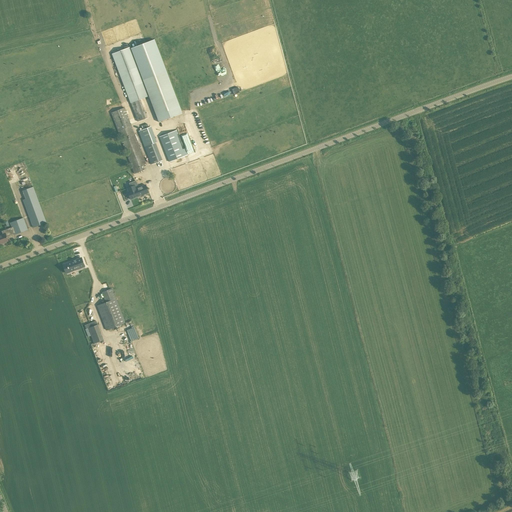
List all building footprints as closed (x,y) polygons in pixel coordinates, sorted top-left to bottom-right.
[(154,36),(130,45),(156,115),(159,122),(182,113),(154,36)] [(131,103),(138,122),(147,118),(140,99),(148,96),(130,47),(112,54),(130,103),(131,103)] [(219,80),(228,77),(223,63),(214,66),(219,80)] [(143,170),(141,166),(146,164),(132,126),(124,107),(111,113),(118,131),(134,174),(143,170)] [(151,126),(138,131),(151,165),(162,160),(155,143),(157,142),(151,126)] [(175,131),(159,137),(169,162),(185,156),(175,131)] [(148,193),(145,185),(134,189),(133,186),(127,188),(128,191),(128,192),(130,199),(137,197),(148,193)] [(25,199),(23,200),(33,228),(47,223),(33,187),(22,191),(25,199)] [(11,227),(14,233),(14,235),(28,230),(25,222),(11,227)] [(5,233),(0,235),(0,243),(8,241),(5,233)] [(81,258),(67,263),(70,271),(84,266),(81,258)] [(105,302),(97,306),(106,330),(125,323),(112,288),(102,292),(105,302)] [(98,324),(88,328),(94,343),(104,340),(98,324)] [(134,327),(127,330),(131,341),(139,338),(134,327)]
